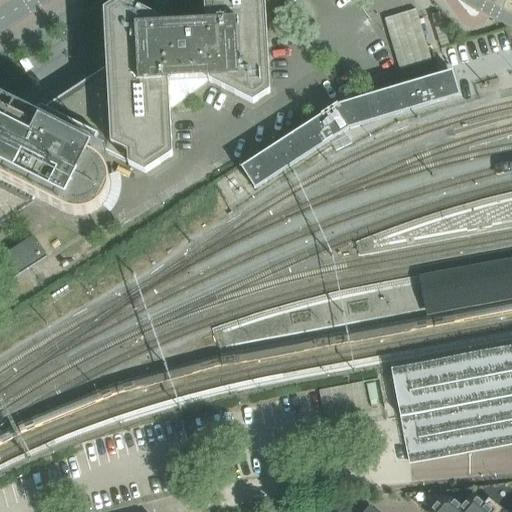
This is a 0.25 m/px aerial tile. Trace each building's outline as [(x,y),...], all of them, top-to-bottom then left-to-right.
[(0,110),(0,224),(34,202),(32,202),(34,197),(67,214),(72,215),(77,216),(79,216),(84,216),(89,215),(95,212),(97,210),(101,207),(103,206),(105,203),(107,198),(109,193),(110,188),(110,185),(110,180),(109,177),(107,173),(106,170),(104,167),(102,164),(98,160),(95,158),(90,156),(94,147),(129,164),(129,166),(145,174),(173,156),(169,82),(209,80),(209,82),(253,105),(270,93),(265,0),(204,0),(206,23),(190,24),(182,29),(181,28),(180,28),(178,28),(176,28),(175,29),(167,25),(166,25),(166,23),(122,0),(104,12),(107,68),(44,109),(42,109),(39,109),(37,112),(36,114),(37,117),(41,120),(36,129),(0,110)] [(416,10),(384,20),(400,71),(432,61),(416,10)] [(255,190),(349,130),(455,98),(460,96),(460,95),(453,71),(448,73),(341,105),(334,108),(241,168),(255,190)] [(511,285),(511,272),(433,287),(435,299),(511,285)] [(511,346),(391,370),(392,375),(405,441),(511,420),(511,346)] [(424,511),(511,511),(511,488),(508,484),(405,496),(424,511)]
